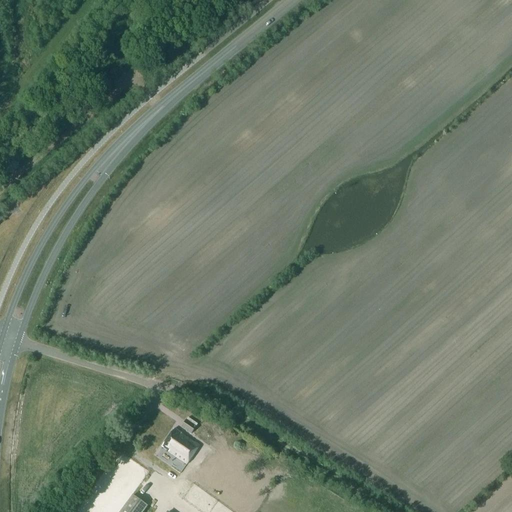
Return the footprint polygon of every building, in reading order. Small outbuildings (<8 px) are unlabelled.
[(196,426),(186,420),(181,426),(191,433),(196,426)] [(162,447),(187,464),(199,446),(174,429),(162,447)] [(217,449),(207,465),(239,485),(249,469),(217,449)] [(199,471),(171,510),(173,511),(192,511),(195,509),(198,511),(236,511),(243,503),(217,485),(221,479),(217,476),(214,481),(199,471)] [(134,494),(122,511),(145,511),(150,505),(134,494)]
